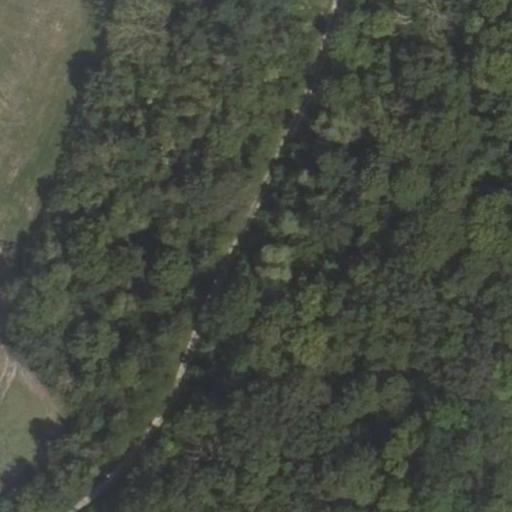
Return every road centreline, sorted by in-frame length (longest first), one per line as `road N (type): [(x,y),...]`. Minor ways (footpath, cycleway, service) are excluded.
road 1 (track): [(79,511),(113,473),(167,383),(315,76),(341,0)]
road 2 (track): [(0,318),(14,349),(73,403),(150,412)]
